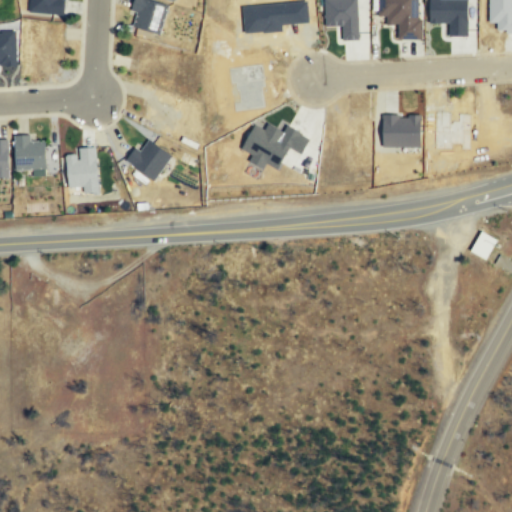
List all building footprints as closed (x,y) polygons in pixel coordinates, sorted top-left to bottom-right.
[(28,0),(28,11),(62,13),(62,0),(28,0)] [(156,32),(165,5),(148,0),(137,0),(129,24),(156,32)] [(304,16),(302,0),(268,0),(257,1),(261,37),(279,36),(277,19),(304,16)] [(362,0),(318,0),(318,21),(362,21),(362,0)] [(410,0),(379,0),(379,28),(395,28),(395,41),(411,41),(410,0)] [(426,0),(426,27),(450,27),(450,37),(470,37),(470,19),(460,19),(460,6),(445,6),(445,0),(426,0)] [(511,0),(479,0),(479,33),(508,33),(509,17),(511,17),(511,0)] [(62,25),(36,25),(36,60),(62,60),(62,25)] [(8,46),(0,45),(0,71),(8,72),(8,46)] [(147,60),(140,57),(135,73),(172,85),(181,58),(151,48),(147,60)] [(232,72),(233,102),(269,100),(268,81),(257,82),(256,61),(222,63),(223,72),(232,72)] [(172,125),(181,96),(151,87),(142,116),(172,125)] [(433,103),(433,124),(450,124),(450,143),(468,143),(467,102),(433,103)] [(481,102),(482,143),(511,142),(511,116),(499,116),(499,102),(481,102)] [(420,145),(418,106),(381,108),(381,128),(395,127),(395,146),(420,145)] [(254,143),(285,158),(288,150),(298,155),(307,138),(266,118),(254,143)] [(345,137),(345,163),(367,163),(368,118),(334,118),(334,137),(345,137)] [(30,135),(13,135),(13,169),(44,169),(44,141),(30,141),(30,135)] [(0,177),(9,177),(10,139),(0,138),(0,177)] [(143,147),(136,142),(124,159),(153,180),(171,154),(149,139),(143,147)] [(76,149),(76,159),(65,159),(67,187),(97,185),(94,148),(76,149)] [(470,250),(485,259),(496,240),(481,231),(470,250)]
